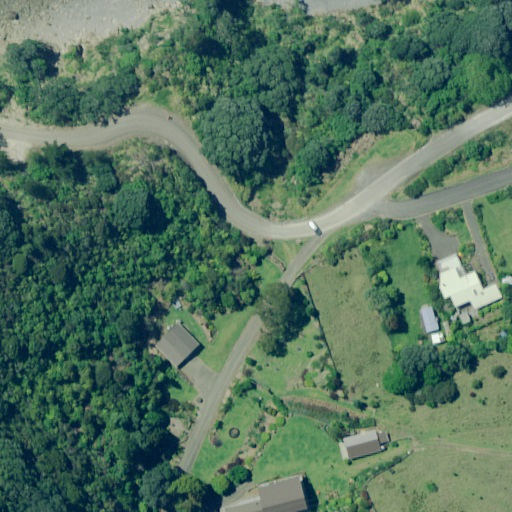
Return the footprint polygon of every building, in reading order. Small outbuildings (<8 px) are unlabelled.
[(461,265),(456,254),(435,263),(438,272),(433,274),(443,299),(449,296),(454,308),(470,301),(473,309),(501,297),(495,283),(482,288),(471,261),(461,265)] [(511,278),(511,276),(501,277),(500,288),(511,288),(511,278)] [(419,319),(421,327),(424,326),(426,333),(440,329),(438,322),(435,323),(430,306),(419,309),(421,318),(419,319)] [(200,345),(178,322),(154,344),(176,367),(200,345)] [(443,333),(430,334),(430,343),(443,343),(443,333)] [(379,449),(373,431),(341,442),(346,460),(379,449)] [(265,511),(263,501),(225,510),(225,511),(265,511)]
